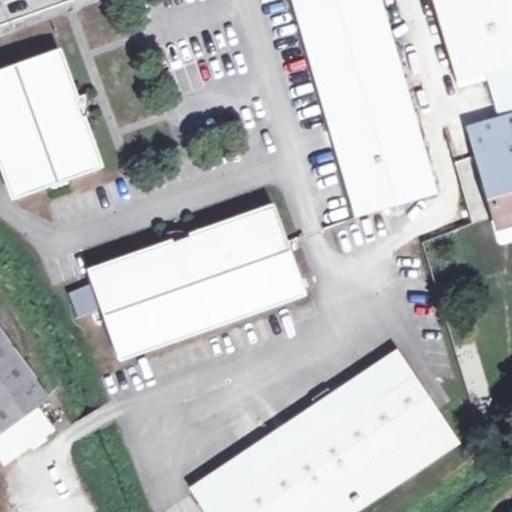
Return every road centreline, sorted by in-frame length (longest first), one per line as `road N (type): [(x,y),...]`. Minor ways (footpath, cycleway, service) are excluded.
road 1 (unknown): [(300,161),(165,214),(54,230)]
road 2 (unknown): [(252,0),(300,161)]
road 3 (unknown): [(300,161),(337,303)]
